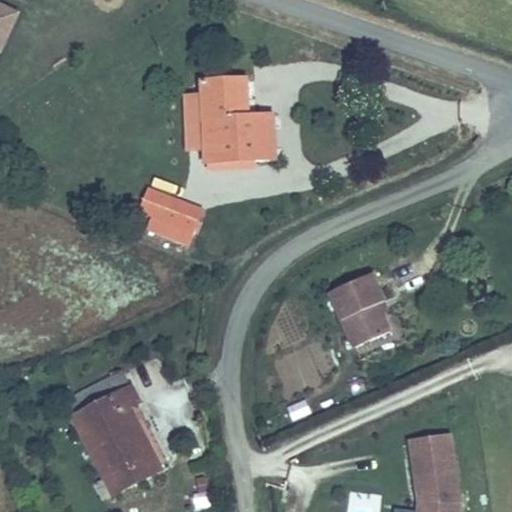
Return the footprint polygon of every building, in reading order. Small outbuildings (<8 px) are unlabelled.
[(20,9),(0,1),(0,54),(3,55),(20,9)] [(244,82),(210,83),(210,97),(212,149),(212,161),(270,158),(268,112),(246,113),(244,82)] [(212,149),(210,97),(195,97),(196,150),(212,149)] [(158,186),(149,206),(195,228),(205,209),(158,186)] [(398,274),(356,294),(372,330),(408,313),(403,305),(411,301),(398,274)] [(380,349),(417,332),(408,313),(372,330),(380,349)] [(129,488),(153,473),(147,465),(172,450),(141,400),(149,394),(138,379),(81,415),(129,488)] [(292,421),(311,414),(306,399),(287,407),(292,421)] [(449,443),(411,447),(419,505),(418,511),(458,511),(458,508),(449,443)] [(177,458),(172,450),(147,465),(153,473),(177,458)]
